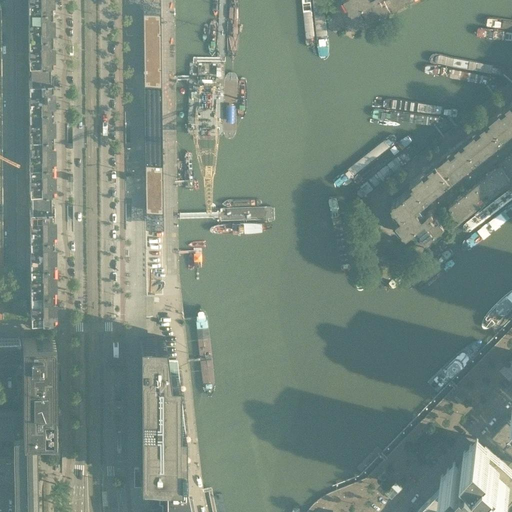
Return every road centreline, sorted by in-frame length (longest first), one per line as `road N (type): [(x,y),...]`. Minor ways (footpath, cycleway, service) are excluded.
road 1 (secondary): [(113,511),(104,0)]
road 2 (secondary): [(78,0),(77,511)]
road 3 (residential): [(0,325),(7,325),(10,275),(5,0)]
road 4 (residential): [(386,219),(386,190),(511,90)]
road 5 (residential): [(401,511),(511,393)]
